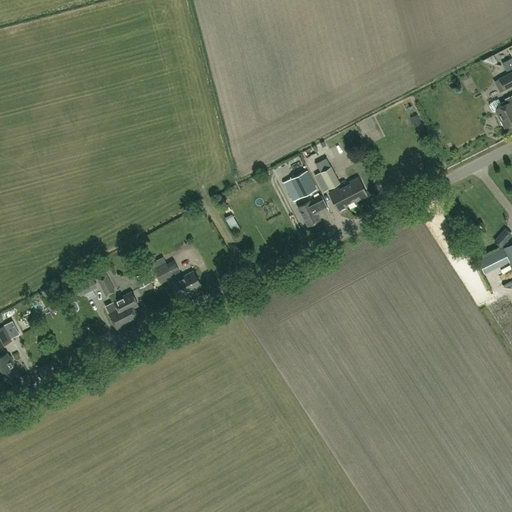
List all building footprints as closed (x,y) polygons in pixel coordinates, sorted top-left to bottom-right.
[(501,62),(505,71),(511,67),(511,60),(510,57),(501,62)] [(511,87),(511,75),(501,81),(506,91),(511,87)] [(505,127),(511,122),(511,94),(504,98),(505,100),(500,103),(498,99),(490,103),(489,105),(492,110),(494,111),(496,110),(501,119),(500,120),(502,124),(504,125),(505,127)] [(333,148),(337,158),(346,154),(342,144),(333,148)] [(328,158),(330,161),(336,159),(333,150),(318,156),(321,161),(328,158)] [(339,183),(331,167),(320,172),(329,188),(339,183)] [(307,193),(298,175),(291,179),(300,197),(307,193)] [(360,199),(368,195),(368,194),(358,177),(350,181),(351,183),(339,189),(338,187),(329,192),(338,210),(348,205),(347,204),(359,197),(360,199)] [(317,213),(329,207),(322,195),(311,201),(310,200),(298,207),(308,226),(320,219),(317,213)] [(509,237),(503,231),(495,240),(501,246),(509,237)] [(484,273),(509,261),(502,247),(477,260),(484,273)] [(166,263),(153,269),(160,282),(173,276),(166,263)] [(140,287),(150,282),(145,271),(134,276),(140,287)] [(201,285),(194,271),(170,283),(177,297),(201,285)] [(97,278),(101,287),(110,283),(106,274),(97,278)] [(81,282),(76,285),(81,295),(86,292),(96,287),(91,277),(81,282)] [(101,287),(106,296),(115,292),(110,283),(101,287)] [(135,310),(133,310),(132,308),(138,305),(131,292),(114,301),(118,308),(120,312),(122,311),(124,315),(127,314),(130,321),(137,317),(136,315),(137,313),(135,310)] [(116,328),(130,321),(127,314),(124,315),(122,311),(120,312),(118,308),(109,313),(116,328)] [(0,345),(11,340),(4,326),(0,327),(0,345)] [(18,332),(11,335),(15,346),(22,343),(18,332)] [(14,369),(12,365),(13,364),(12,364),(14,363),(11,356),(9,357),(7,353),(0,356),(0,367),(3,374),(8,384),(20,378),(15,368),(14,369)]
